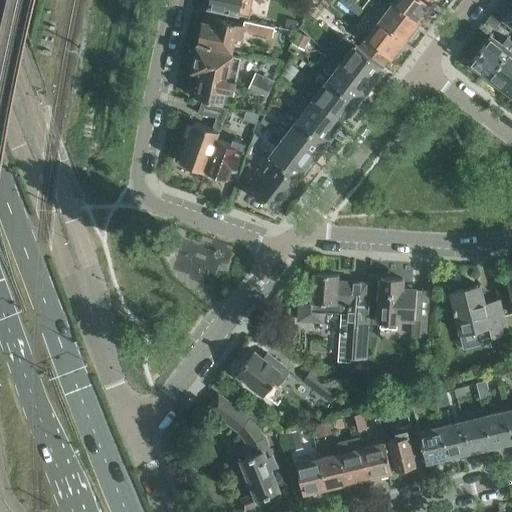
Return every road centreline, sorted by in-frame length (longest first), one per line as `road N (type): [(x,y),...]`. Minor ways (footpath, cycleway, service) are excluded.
road 1 (primary): [(128,511),(0,173)]
road 2 (residential): [(279,250),(151,204),(140,190),(171,0)]
road 3 (residential): [(107,351),(96,282),(0,26)]
road 4 (residential): [(0,93),(75,291),(107,351)]
road 5 (residential): [(136,431),(279,250)]
road 6 (primary): [(0,304),(74,511)]
road 7 (residential): [(306,230),(511,236)]
road 8 (residential): [(306,230),(424,64)]
road 9 (residential): [(511,480),(379,511)]
